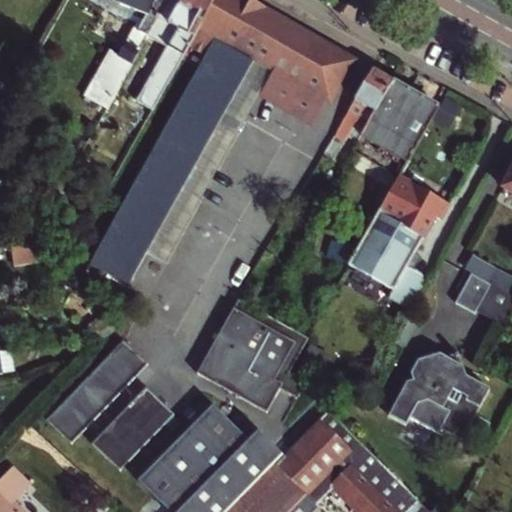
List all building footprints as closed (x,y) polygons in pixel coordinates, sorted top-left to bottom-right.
[(358,59),(251,0),(214,0),(188,48),(205,57),(83,279),(94,285),(104,270),(129,285),(147,253),(166,263),(187,223),(268,78),(273,80),(266,93),(263,99),(309,125),(313,119),(323,100),(333,105),(358,59)] [(108,0),(110,1),(105,13),(120,20),(126,8),(150,18),(147,24),(153,28),(167,0),(108,0)] [(167,0),(153,28),(149,34),(171,46),(163,58),(168,61),(143,105),(153,111),(188,48),(214,0),(167,0)] [(108,108),(148,36),(137,30),(120,58),(113,54),(89,98),(108,108)] [(375,70),(327,154),(337,159),(340,153),(351,159),(358,147),(364,136),(395,81),(375,70)] [(440,106),(395,81),(364,136),(409,162),(440,106)] [(511,169),(502,187),(511,192),(511,169)] [(442,220),(451,204),(402,176),(352,266),(392,289),(388,297),(411,310),(430,277),(415,268),(418,263),(412,259),(436,216),(442,220)] [(46,242),(11,246),(13,265),(54,260),(46,242)] [(454,302),(473,313),(490,284),(480,279),(470,273),(454,302)] [(511,305),(511,296),(490,284),(473,313),(500,327),(511,305)] [(296,365),(310,341),(264,315),(242,303),(207,364),(201,375),(269,414),(273,407),(282,390),(289,378),(290,377),(296,365)] [(124,339),(47,418),(73,443),(150,364),(124,339)] [(327,366),(332,353),(315,345),(309,358),(327,366)] [(465,379),(464,376),(458,352),(442,356),(438,354),(437,357),(424,361),(418,358),(410,371),(412,378),(415,381),(415,382),(407,384),(394,405),(388,416),(398,421),(408,426),(412,419),(438,433),(440,429),(443,430),(470,380),(467,379),(465,379)] [(290,377),(282,390),(289,393),(299,383),(290,377)] [(490,390),(470,380),(443,430),(462,440),(490,390)] [(289,393),(294,398),(304,388),(299,383),(289,393)] [(125,476),(170,430),(138,399),(93,445),(125,476)] [(408,491),(328,413),(303,438),(237,504),(229,511),(289,511),(305,497),(312,505),(328,488),(352,511),(404,511),(416,500),(408,491)] [(33,484),(14,466),(0,481),(0,511),(26,511),(16,502),(33,484)] [(318,511),(312,505),(305,497),(289,511),(318,511)]
